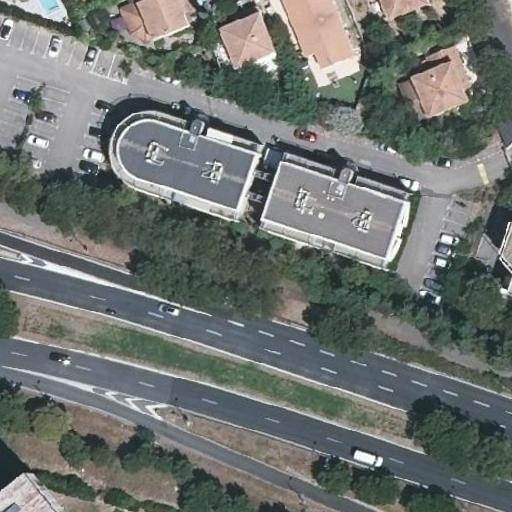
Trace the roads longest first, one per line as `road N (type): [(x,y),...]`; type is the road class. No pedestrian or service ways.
road 1 (primary): [(0,347),(195,394),(511,494)]
road 2 (primary): [(0,369),(149,417),(368,511)]
road 3 (primary): [(511,422),(217,327)]
road 4 (primary): [(217,327),(197,299),(0,236)]
road 5 (primary): [(217,327),(0,269)]
